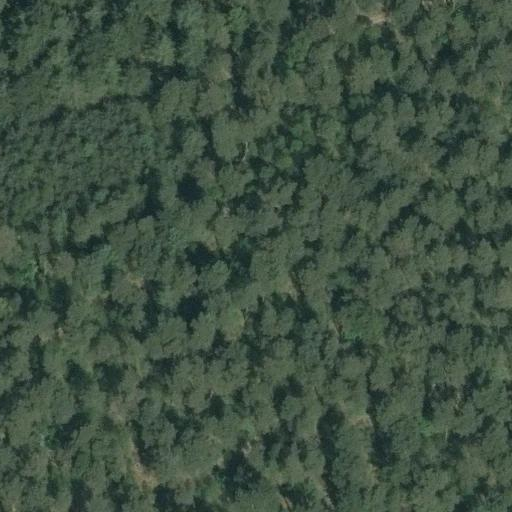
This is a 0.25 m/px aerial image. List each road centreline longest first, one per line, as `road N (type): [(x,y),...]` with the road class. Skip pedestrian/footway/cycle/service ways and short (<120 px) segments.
road 1 (track): [(0,151),(443,0)]
road 2 (track): [(511,394),(336,433),(224,479),(170,511)]
